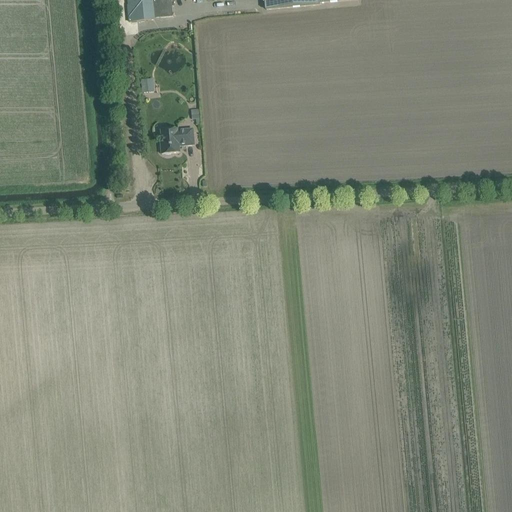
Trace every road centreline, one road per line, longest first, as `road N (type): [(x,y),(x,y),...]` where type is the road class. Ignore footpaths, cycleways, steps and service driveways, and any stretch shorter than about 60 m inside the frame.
road 1 (unclassified): [(0,213),(511,181)]
road 2 (track): [(114,207),(95,0)]
